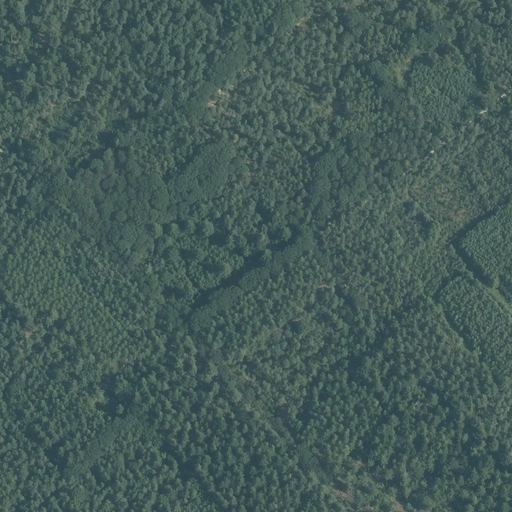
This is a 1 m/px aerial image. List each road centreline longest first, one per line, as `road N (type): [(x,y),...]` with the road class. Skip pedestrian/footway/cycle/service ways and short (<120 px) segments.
road 1 (track): [(65,204),(346,511)]
road 2 (track): [(183,334),(441,145)]
road 3 (track): [(31,335),(53,316),(223,511)]
road 4 (track): [(441,145),(389,91),(327,0)]
road 5 (track): [(293,0),(197,99),(180,106)]
road 6 (track): [(180,106),(65,204)]
road 7 (track): [(93,511),(2,401)]
road 8 (track): [(0,304),(31,335),(0,404)]
